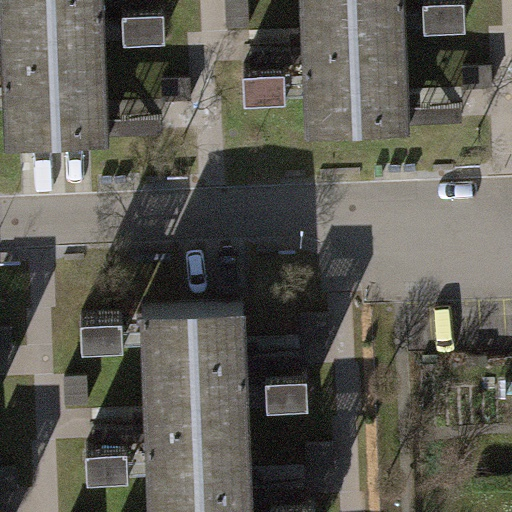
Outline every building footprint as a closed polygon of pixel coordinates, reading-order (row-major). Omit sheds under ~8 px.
[(91,133),(101,133),(100,108),(95,0),(0,0),(0,136),(21,137),(91,133)] [(371,118),(401,117),(400,95),(396,0),(294,0),(296,35),(299,121),(371,118)] [(469,20),(467,0),(426,0),(428,22),(469,20)] [(166,33),(165,3),(124,5),(126,35),(166,33)] [(243,511),(236,301),(183,303),(136,304),(143,511),(243,511)] [(126,342),(123,312),(82,315),(84,345),(126,342)] [(310,404),(312,371),(271,370),(270,402),(310,404)] [(318,511),(318,498),(271,500),(272,511),(318,511)]
